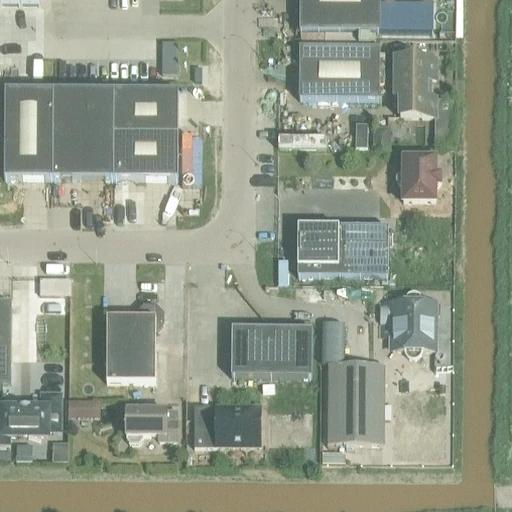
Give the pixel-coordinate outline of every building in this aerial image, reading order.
[(0,0),(0,8),(39,9),(39,0),(0,0)] [(379,0),(299,0),(299,36),(379,36),(379,0)] [(379,52),(299,51),(298,104),(379,105),(379,52)] [(429,83),(435,83),(435,62),(395,62),(395,102),(400,102),(399,122),(435,122),(435,101),(429,100),(429,83)] [(52,184),(53,95),(4,95),(4,184),(52,184)] [(53,95),(52,184),(113,184),(113,140),(114,96),(53,95)] [(178,96),(114,96),(113,140),(178,140),(178,96)] [(388,153),(388,133),(375,133),(375,153),(388,153)] [(178,140),(113,140),(113,184),(177,185),(178,140)] [(434,178),(435,162),(403,162),(403,178),(399,179),(397,182),(397,186),(399,189),(402,190),(402,206),(434,206),(434,190),(438,189),(440,186),(440,182),(438,179),(434,178)] [(115,188),(115,204),(141,204),(140,187),(115,188)] [(388,231),(297,230),(297,281),(388,281),(388,231)] [(69,283),(39,283),(39,300),(69,300),(69,283)] [(392,355),(405,355),(406,360),(410,363),(415,363),(419,360),(421,355),(433,355),(434,306),(421,306),(421,305),(421,304),(421,303),(420,303),(420,302),(420,301),(419,301),(419,300),(418,300),(418,299),(417,299),(416,298),(415,298),(414,298),(413,298),(412,298),(411,298),(410,298),(409,298),(409,299),(408,299),(408,300),(407,300),(407,301),(406,301),(406,302),(406,303),(405,303),(405,304),(405,305),(405,306),(379,305),(379,340),(392,340),(392,355)] [(0,386),(11,387),(11,306),(0,306),(0,386)] [(106,386),(155,387),(155,336),(163,329),(163,317),(155,308),(143,308),(135,316),(135,322),(106,321),(106,386)] [(321,328),(321,369),(328,369),(344,369),(344,328),(321,328)] [(311,382),(312,333),(231,332),(231,381),(311,382)] [(327,449),(383,449),(383,369),(328,369),(327,449)] [(1,412),(1,432),(0,432),(0,431),(0,447),(1,447),(1,448),(1,447),(2,447),(3,447),(4,447),(5,447),(5,446),(6,446),(6,445),(7,445),(7,444),(8,444),(8,443),(8,442),(9,442),(9,441),(9,440),(18,440),(18,441),(29,441),(29,440),(47,440),(47,434),(60,434),(60,397),(41,397),(41,412),(30,412),(30,411),(18,411),(18,412),(1,412)] [(68,420),(80,420),(80,405),(68,405),(68,420)] [(158,440),(158,446),(176,446),(176,414),(166,414),(126,414),(126,442),(129,447),(139,448),(143,442),(143,440),(158,440)] [(260,448),(260,414),(216,414),(194,414),(193,452),(217,452),(217,448),(260,448)]
